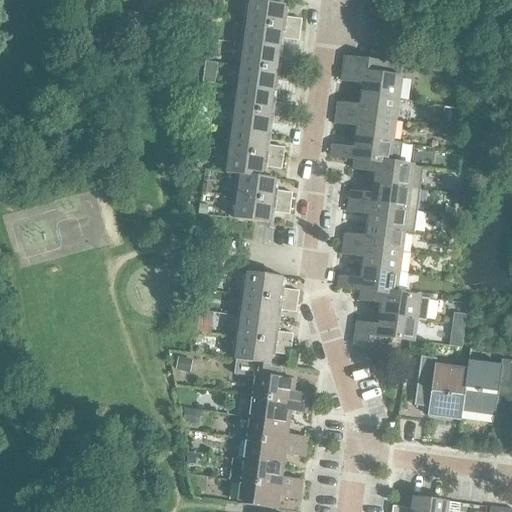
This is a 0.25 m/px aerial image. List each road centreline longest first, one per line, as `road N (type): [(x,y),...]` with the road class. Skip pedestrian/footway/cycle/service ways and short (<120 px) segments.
road 1 (residential): [(355,452),(354,416),(313,273),(309,165),(330,0)]
road 2 (residential): [(355,452),(511,474)]
